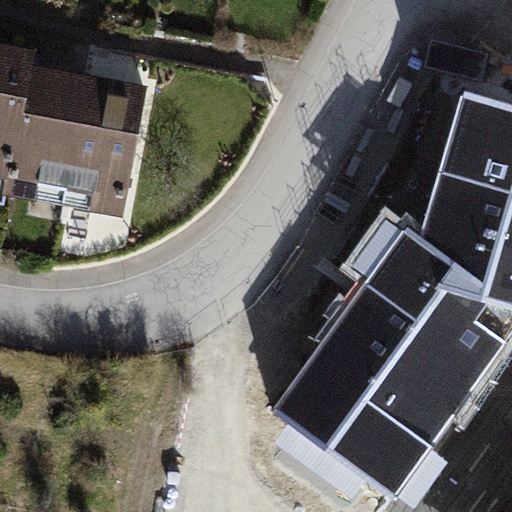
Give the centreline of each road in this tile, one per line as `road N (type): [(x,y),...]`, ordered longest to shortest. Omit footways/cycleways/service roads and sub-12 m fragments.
road 1 (residential): [(388,0),(259,244),(212,290),(108,328),(0,309)]
road 2 (unknown): [(259,244),(249,329),(279,366),(343,400),(511,440)]
